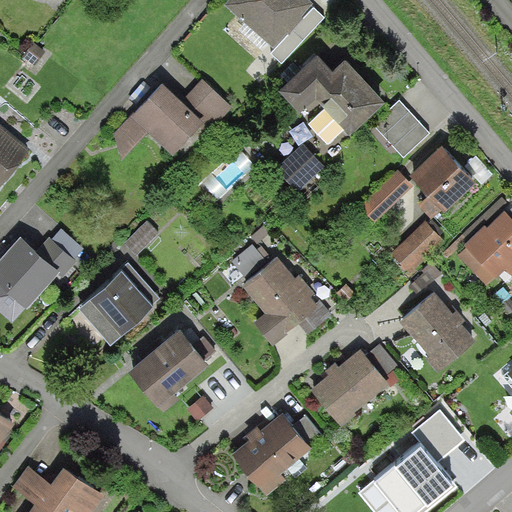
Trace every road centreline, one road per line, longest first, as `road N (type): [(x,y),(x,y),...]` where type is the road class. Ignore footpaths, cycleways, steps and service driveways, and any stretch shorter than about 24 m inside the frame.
road 1 (residential): [(0,236),(201,0)]
road 2 (residential): [(511,171),(364,0)]
road 3 (residential): [(60,406),(200,511)]
